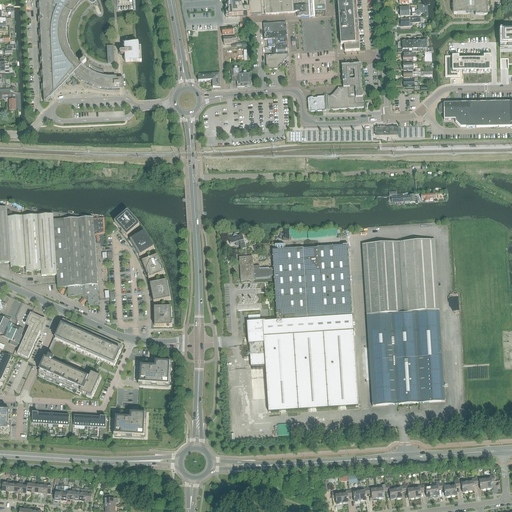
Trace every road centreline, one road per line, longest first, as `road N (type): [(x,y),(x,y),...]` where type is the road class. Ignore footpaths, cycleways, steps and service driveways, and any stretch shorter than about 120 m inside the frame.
road 1 (tertiary): [(209,465),(502,450)]
road 2 (unclassified): [(192,177),(415,170)]
road 3 (tertiary): [(180,461),(0,454)]
road 4 (tertiary): [(199,344),(192,177)]
road 5 (residential): [(21,398),(102,409),(133,339)]
road 6 (unclassified): [(200,98),(291,91),(310,120)]
